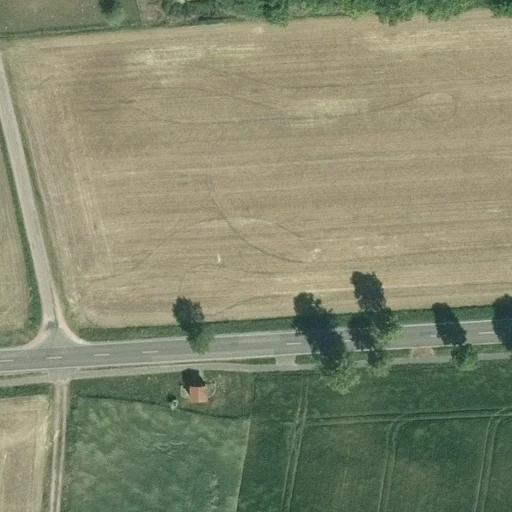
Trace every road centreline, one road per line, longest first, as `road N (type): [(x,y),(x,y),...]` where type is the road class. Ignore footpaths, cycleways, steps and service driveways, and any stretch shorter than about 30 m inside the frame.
road 1 (tertiary): [(0,360),(511,332)]
road 2 (track): [(50,511),(61,378)]
